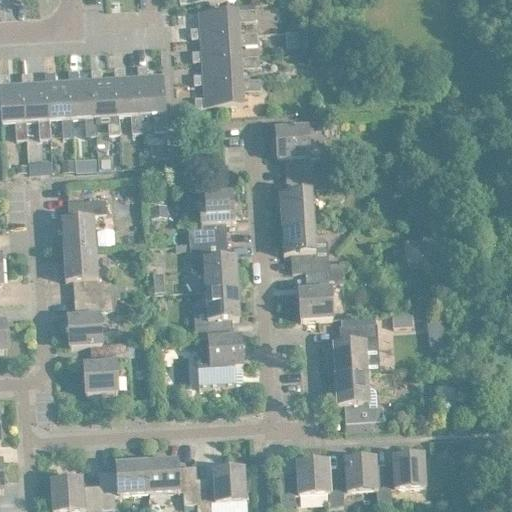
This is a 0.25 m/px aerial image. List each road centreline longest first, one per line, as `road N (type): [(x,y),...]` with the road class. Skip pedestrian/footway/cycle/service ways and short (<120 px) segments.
road 1 (residential): [(31,440),(284,426),(260,120)]
road 2 (residential): [(32,384),(48,371),(41,176)]
